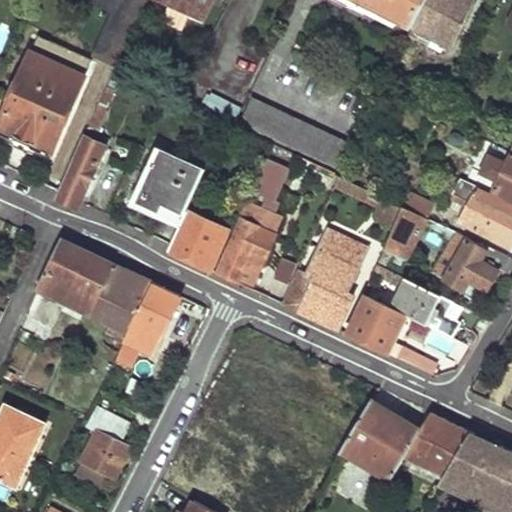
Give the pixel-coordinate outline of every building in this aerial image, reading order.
[(144,0),(85,0),(111,11),(135,21),(144,0)] [(155,0),(202,21),(210,0),(155,0)] [(354,0),(409,29),(424,0),(354,0)] [(471,2),(468,0),(424,0),(409,29),(446,48),(471,2)] [(116,63),(135,21),(111,11),(93,51),(116,63)] [(0,133),(50,155),(91,62),(37,35),(0,118),(0,133)] [(422,94),(427,85),(389,67),(380,83),(391,88),(396,81),(422,94)] [(97,129),(115,90),(106,85),(88,125),(97,129)] [(333,168),(345,144),(252,96),(240,120),(333,168)] [(232,123),(239,109),(214,97),(208,111),(232,123)] [(104,145),(106,140),(86,130),(83,136),(104,145)] [(374,146),(378,139),(359,130),(357,137),(374,146)] [(77,207),(104,145),(83,136),(58,191),(55,197),(77,207)] [(185,210),(202,171),(157,147),(131,204),(178,227),(185,210)] [(511,199),(511,153),(506,163),(488,156),(479,173),(498,182),(494,191),(511,199)] [(480,187),(483,182),(472,176),(469,182),(480,187)] [(508,248),(511,240),(511,205),(459,180),(452,195),(468,204),(457,224),(508,248)] [(423,217),(431,202),(409,189),(400,205),(423,217)] [(216,273),(237,283),(249,258),(264,265),(285,219),(246,200),(238,216),(242,218),(216,273)] [(391,225),(398,210),(383,203),(376,217),(391,225)] [(421,286),(425,277),(386,255),(389,250),(402,258),(425,218),(423,217),(400,205),(398,210),(391,225),(375,262),(404,277),(421,286)] [(209,270),(227,229),(185,210),(178,227),(168,250),(209,270)] [(505,276),(511,265),(511,258),(486,247),(485,249),(453,233),(430,272),(461,291),(467,280),(484,290),(496,270),(505,276)] [(154,282),(90,252),(66,240),(50,271),(46,269),(38,287),(39,289),(26,317),(33,321),(44,297),(47,292),(66,301),(129,332),(154,282)] [(345,283),(353,265),(316,248),(305,274),(296,270),(287,290),(282,304),(337,330),(351,296),(338,290),(341,281),(345,283)] [(296,270),(286,266),(277,286),(287,290),(296,270)] [(427,325),(439,296),(421,286),(404,277),(390,307),(405,315),(427,325)] [(477,301),(484,290),(467,280),(461,291),(477,301)] [(153,352),(182,295),(154,282),(129,332),(119,352),(124,354),(122,359),(133,366),(143,347),(153,352)] [(63,306),(66,301),(47,292),(44,297),(63,306)] [(387,353),(405,315),(390,307),(365,294),(346,334),(387,353)] [(511,368),(511,331),(495,357),(511,368)] [(431,374),(436,364),(401,347),(395,357),(431,374)] [(48,388),(60,358),(38,349),(26,379),(48,388)] [(285,407),(302,374),(283,365),(266,398),(285,407)] [(305,416),(321,384),(302,374),(285,407),(271,436),(282,441),(291,423),(301,422),(305,416)] [(406,453),(422,428),(370,399),(343,445),(392,474),(406,453)] [(0,474),(19,483),(48,422),(8,403),(0,419),(0,474)] [(122,437),(129,420),(107,410),(83,456),(118,473),(133,443),(122,437)] [(445,472),(471,431),(452,422),(431,413),(422,428),(406,453),(445,472)] [(511,504),(511,450),(477,434),(471,431),(445,472),(511,504)] [(305,473),(313,457),(295,448),(287,462),(305,473)] [(303,505),(312,486),(259,460),(250,479),(284,496),(303,505)] [(501,511),(511,511),(511,504),(445,472),(437,482),(501,511)] [(275,511),(284,496),(250,479),(239,497),(242,499),(238,507),(216,496),(209,509),(215,511),(268,511),(269,511),(275,511)] [(215,511),(209,509),(194,501),(188,511),(215,511)]
